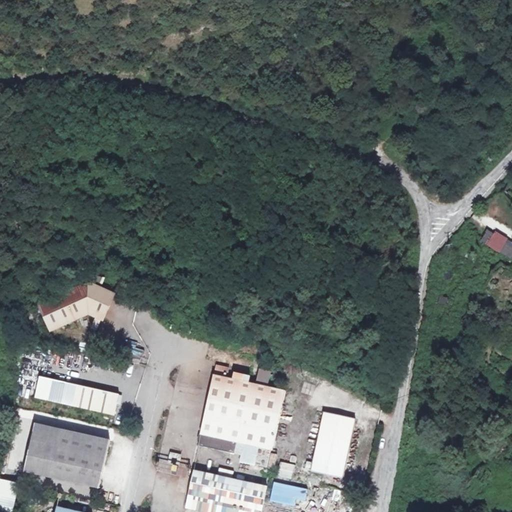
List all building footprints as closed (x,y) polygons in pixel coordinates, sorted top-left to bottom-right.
[(487,243),(493,232),(487,229),(481,240),(487,243)] [(511,259),(511,240),(494,231),(486,247),(511,259)] [(72,293),(34,309),(46,333),(75,321),(81,319),(84,319),(97,322),(106,298),(91,294),(82,293),(76,293),(72,293)] [(27,328),(30,326),(28,323),(21,311),(7,319),(15,334),(27,328)] [(141,382),(145,367),(130,363),(125,377),(141,382)] [(216,364),(214,374),(226,377),(228,367),(216,364)] [(263,449),(266,450),(280,391),(262,387),(265,373),(254,370),(250,384),(208,375),(191,445),(228,454),(231,443),(236,444),(231,461),(259,467),(263,449)] [(49,402),(55,403),(60,383),(53,381),(49,402)] [(113,395),(60,383),(55,403),(108,415),(113,395)] [(351,421),(319,413),(305,472),(338,479),(351,421)] [(0,446),(0,470),(20,475),(31,428),(5,422),(0,446)] [(104,443),(31,428),(20,475),(93,491),(104,443)] [(173,465),(175,455),(164,453),(162,463),(173,465)] [(278,477),(291,478),(293,464),(279,462),(278,477)] [(219,468),(218,475),(231,477),(232,470),(219,468)] [(198,511),(252,511),(258,486),(186,470),(178,507),(198,511)] [(0,511),(11,511),(19,483),(0,478),(0,511)] [(269,501),(294,507),(296,499),(305,501),(308,489),(273,482),(269,501)]
